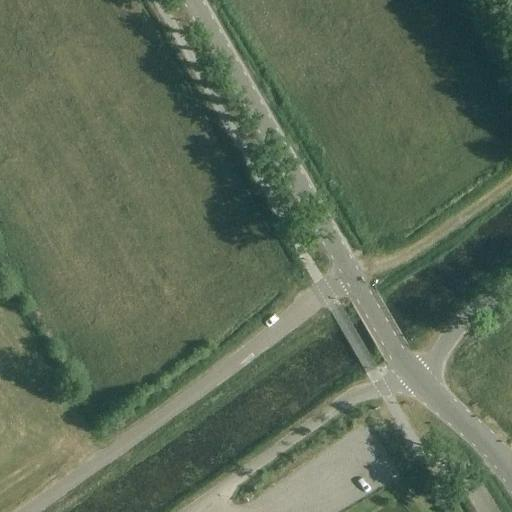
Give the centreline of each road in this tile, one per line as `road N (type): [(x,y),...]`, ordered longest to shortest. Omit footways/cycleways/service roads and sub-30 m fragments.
road 1 (unclassified): [(26,511),(353,279)]
road 2 (tertiary): [(353,279),(191,0)]
road 3 (track): [(511,184),(452,228),(353,279)]
road 4 (tertiary): [(511,473),(475,429),(411,376)]
road 5 (unclassified): [(411,376),(511,280)]
